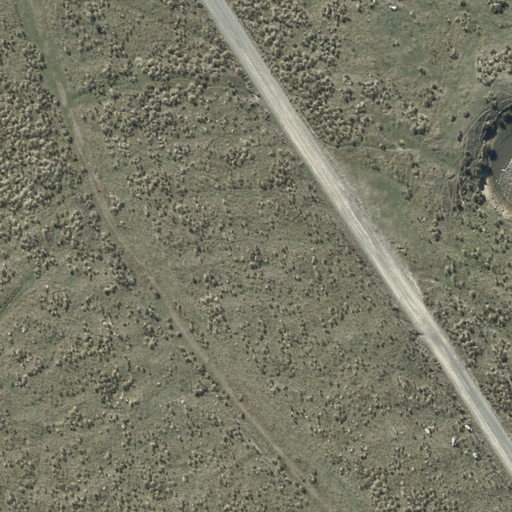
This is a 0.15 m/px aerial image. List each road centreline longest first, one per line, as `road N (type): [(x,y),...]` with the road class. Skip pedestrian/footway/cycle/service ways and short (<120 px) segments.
road 1 (track): [(335,511),(191,343),(113,214),(26,0)]
road 2 (track): [(216,0),(511,457)]
